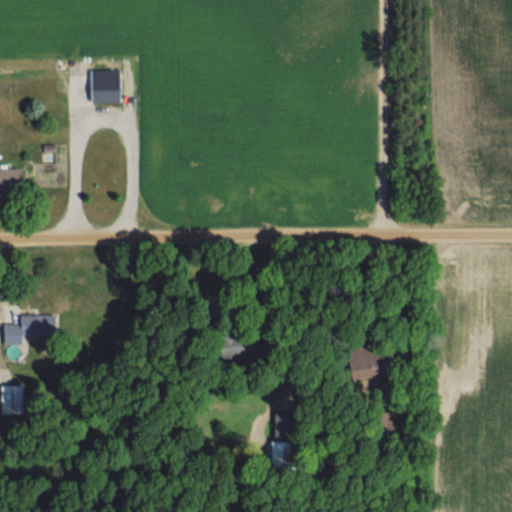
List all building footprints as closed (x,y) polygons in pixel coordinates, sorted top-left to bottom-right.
[(117,78),(86,78),(86,102),(117,102),(117,78)] [(0,188),(15,188),(15,170),(0,169),(0,188)] [(49,315),(14,315),(14,324),(0,323),(0,343),(49,344),(49,315)] [(213,359),(236,359),(236,337),(213,337),(213,359)] [(340,347),(340,370),(375,370),(375,347),(340,347)]
